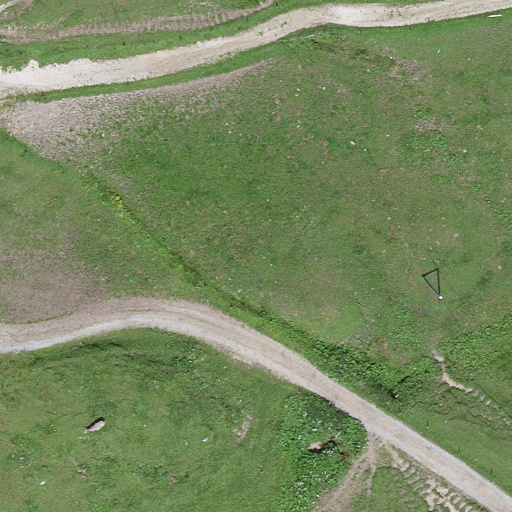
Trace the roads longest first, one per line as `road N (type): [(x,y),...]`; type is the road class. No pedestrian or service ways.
road 1 (track): [(0,341),(134,313),(213,327),(509,511)]
road 2 (track): [(0,87),(199,58),(300,22),(511,3)]
